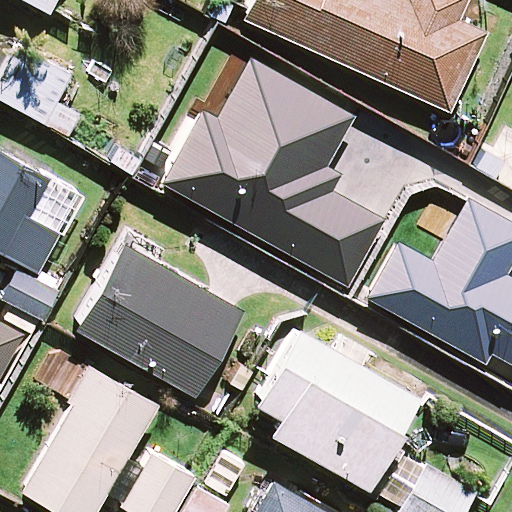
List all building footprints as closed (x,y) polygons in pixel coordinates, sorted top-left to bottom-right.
[(25,0),(47,12),(53,0),(25,0)] [(251,0),(243,19),(448,110),(482,32),(454,20),(462,0),(251,0)] [(68,73),(10,42),(0,59),(0,98),(65,134),(76,114),(53,101),(68,73)] [(344,283),(380,220),(331,192),(342,172),(324,162),(351,114),(247,55),(215,112),(202,105),(160,179),(344,283)] [(46,177),(0,151),(0,251),(35,271),(56,232),(26,215),(46,177)] [(511,255),(511,223),(464,198),(430,260),(394,240),(363,296),(483,362),(489,351),(511,363),(511,278),(503,273),(511,255)] [(241,311),(121,243),(74,327),(193,395),(241,311)] [(57,290),(17,265),(0,293),(0,296),(38,321),(57,290)] [(0,372),(21,334),(0,322),(0,372)] [(359,363),(367,349),(337,332),(329,346),(294,325),(251,399),(277,414),(268,430),(364,486),(416,396),(359,363)] [(90,511),(154,404),(90,367),(20,489),(59,511),(90,511)] [(130,511),(177,511),(196,475),(149,450),(120,506),(130,511)] [(460,511),(472,492),(425,466),(399,511),(460,511)] [(196,475),(177,511),(220,511),(230,493),(196,475)] [(324,511),(269,479),(249,511),(324,511)]
